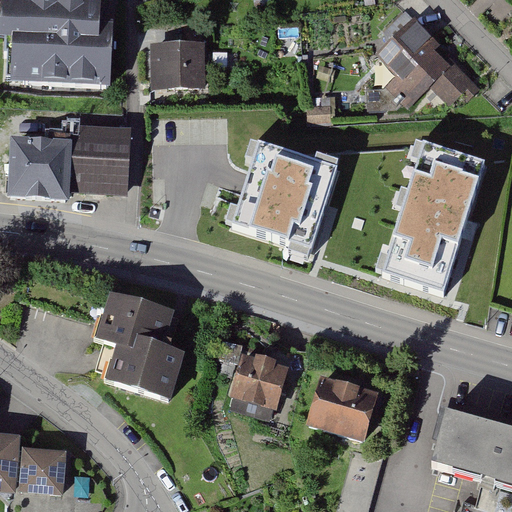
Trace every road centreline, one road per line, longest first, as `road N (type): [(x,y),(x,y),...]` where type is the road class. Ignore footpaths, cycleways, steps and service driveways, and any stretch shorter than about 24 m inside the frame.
road 1 (secondary): [(511,367),(132,254),(0,232)]
road 2 (residential): [(152,511),(139,477),(111,441),(0,355)]
